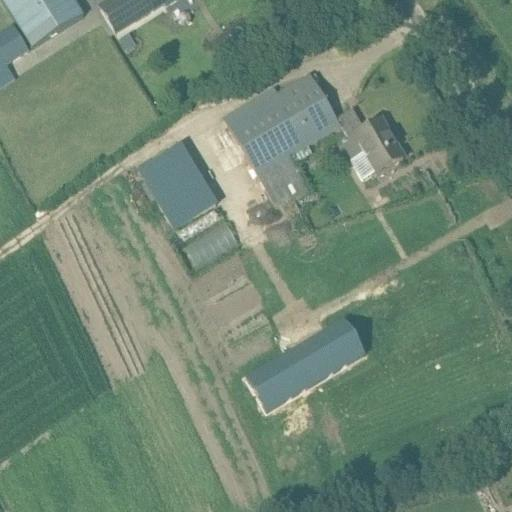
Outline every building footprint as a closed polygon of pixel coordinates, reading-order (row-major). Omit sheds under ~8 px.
[(71,0),(0,0),(0,3),(31,52),(83,19),(71,0)] [(114,0),(98,10),(115,37),(135,24),(156,11),(164,6),(166,9),(179,1),(179,0),(114,0)] [(11,28),(0,35),(0,74),(29,56),(11,28)] [(128,36),(120,41),(127,52),(135,47),(128,36)] [(403,162),(380,124),(364,133),(351,112),(335,122),(309,79),(276,98),(273,92),(223,122),(275,211),(289,203),(291,206),(309,195),(289,161),(341,130),(349,143),(353,141),(362,156),(350,164),(362,184),(374,176),(375,179),(403,162)] [(172,235),(217,209),(181,147),(136,174),(172,235)] [(343,324),(245,382),(266,416),(363,359),(343,324)]
